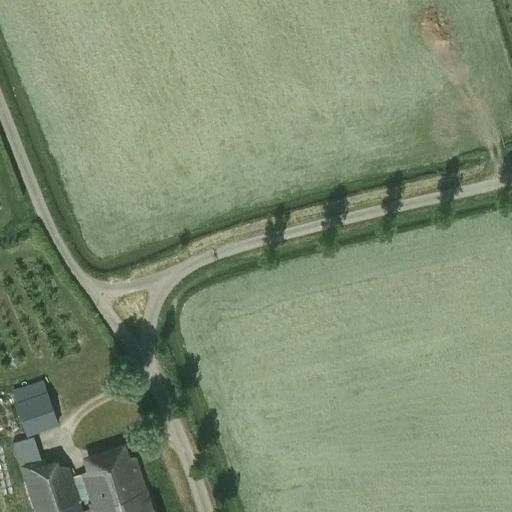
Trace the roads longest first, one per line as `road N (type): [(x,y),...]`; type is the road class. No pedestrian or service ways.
road 1 (unclassified): [(178,272),(230,249),(511,180)]
road 2 (unclassified): [(76,273),(57,246),(0,107)]
road 3 (unclassified): [(207,511),(154,371)]
road 4 (unclassified): [(154,371),(76,273)]
